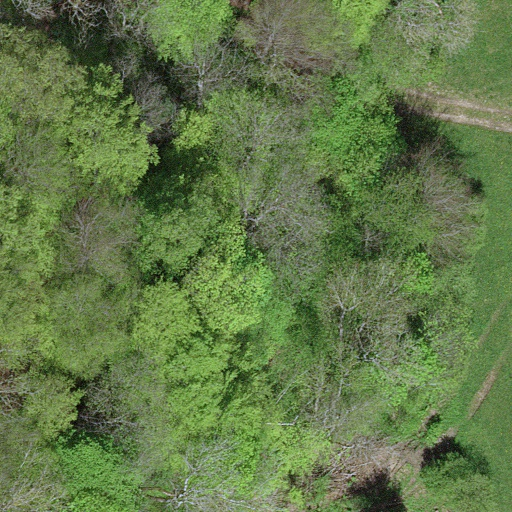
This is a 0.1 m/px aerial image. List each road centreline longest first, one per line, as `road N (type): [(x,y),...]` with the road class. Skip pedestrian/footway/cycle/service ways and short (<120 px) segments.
road 1 (track): [(511,121),(336,81),(244,24),(188,9),(139,9),(83,56),(66,90),(59,136)]
road 2 (track): [(59,136),(63,267),(22,511)]
road 3 (track): [(139,9),(0,14)]
